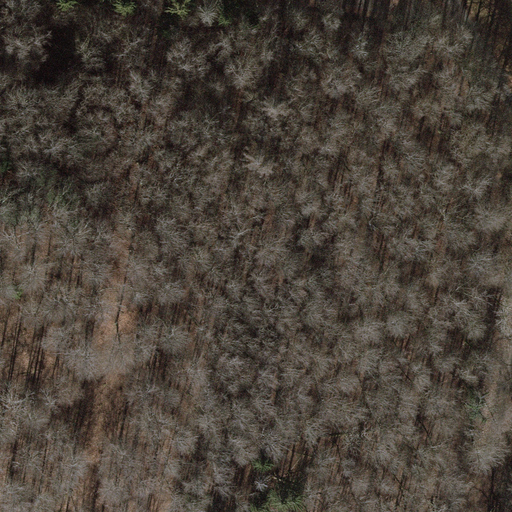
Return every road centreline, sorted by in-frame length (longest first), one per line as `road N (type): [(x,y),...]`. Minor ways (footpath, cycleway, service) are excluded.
road 1 (track): [(511,288),(497,427),(471,511)]
road 2 (track): [(511,114),(456,0)]
